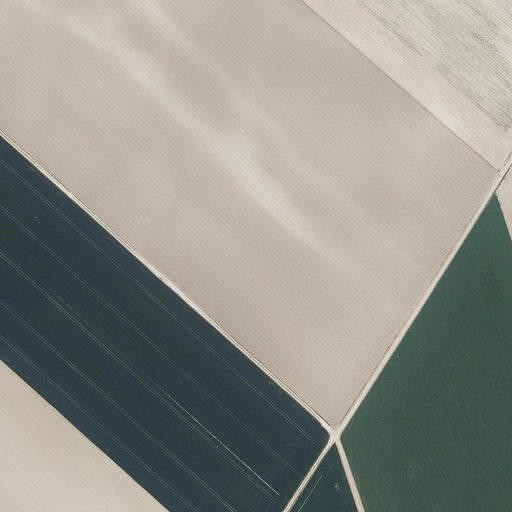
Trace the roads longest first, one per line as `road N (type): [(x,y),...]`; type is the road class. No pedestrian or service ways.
road 1 (track): [(0,132),(334,432),(361,511)]
road 2 (track): [(283,511),(511,152)]
